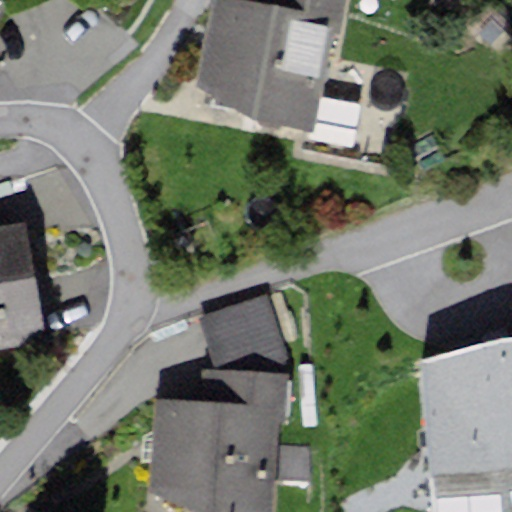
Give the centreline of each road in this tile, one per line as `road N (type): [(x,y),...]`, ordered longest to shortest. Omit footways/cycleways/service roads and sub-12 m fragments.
road 1 (residential): [(128,314),(511,192)]
road 2 (residential): [(128,314),(105,185),(83,145),(24,113),(0,115)]
road 3 (residential): [(0,475),(128,314)]
